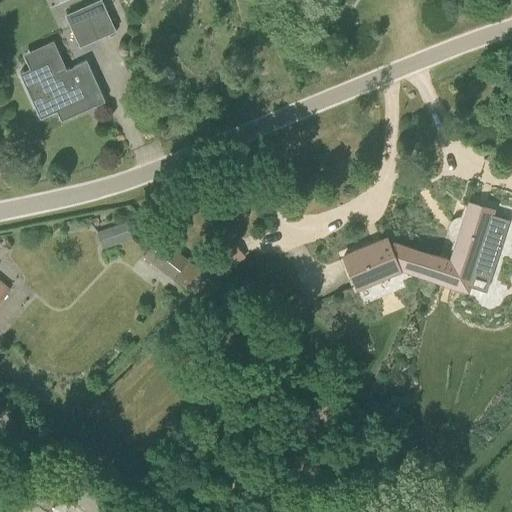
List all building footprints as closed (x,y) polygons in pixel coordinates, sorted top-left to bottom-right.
[(80,46),(115,30),(101,0),(99,0),(66,15),(80,46)] [(90,107),(106,100),(89,60),(58,73),(51,59),(20,73),(41,118),(87,97),(90,105),(89,106),(90,107)] [(470,203),(461,230),(452,262),(395,243),(389,246),(386,238),(344,256),(357,287),(399,270),(398,268),(400,267),(467,289),(473,270),(488,275),(497,245),(482,240),(492,209),(470,203)] [(97,229),(103,247),(133,237),(127,219),(97,229)] [(159,236),(144,255),(171,278),(187,259),(159,236)] [(225,271),(244,255),(234,243),(215,258),(225,271)] [(0,301),(10,290),(0,280),(0,301)]
